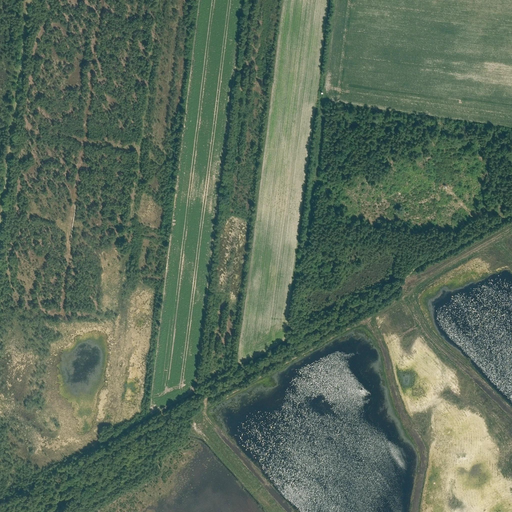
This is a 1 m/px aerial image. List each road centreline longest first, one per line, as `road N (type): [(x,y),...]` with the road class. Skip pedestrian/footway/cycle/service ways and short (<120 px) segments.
road 1 (track): [(5,511),(511,215)]
road 2 (track): [(0,214),(27,0)]
